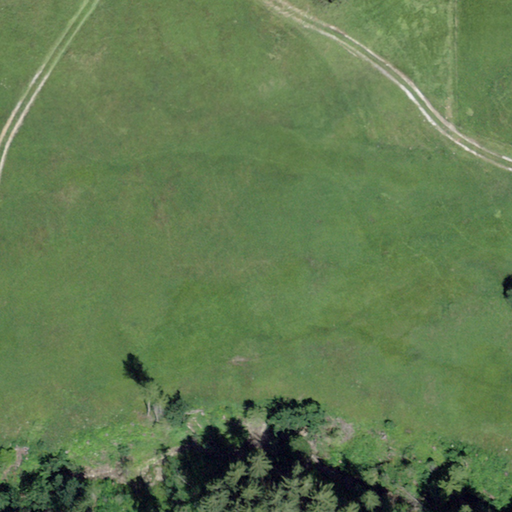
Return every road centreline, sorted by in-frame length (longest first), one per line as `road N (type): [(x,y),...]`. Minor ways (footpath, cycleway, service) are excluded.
road 1 (track): [(273,0),(394,68),(469,149),(511,167)]
road 2 (track): [(0,147),(92,0)]
